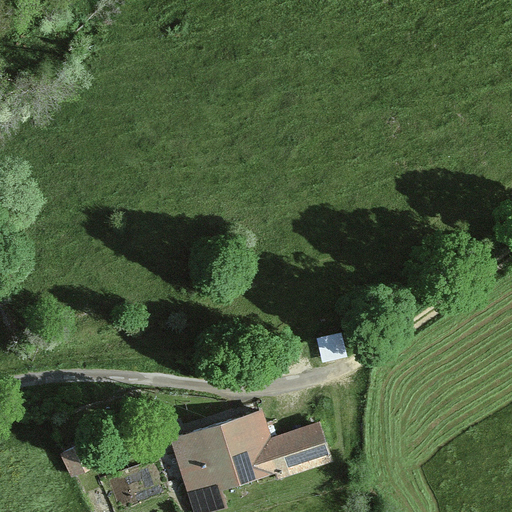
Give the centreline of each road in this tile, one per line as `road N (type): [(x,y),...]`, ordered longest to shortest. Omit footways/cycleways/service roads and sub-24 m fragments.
road 1 (unclassified): [(351,364),(241,388),(93,375),(0,385)]
road 2 (track): [(511,255),(351,364)]
